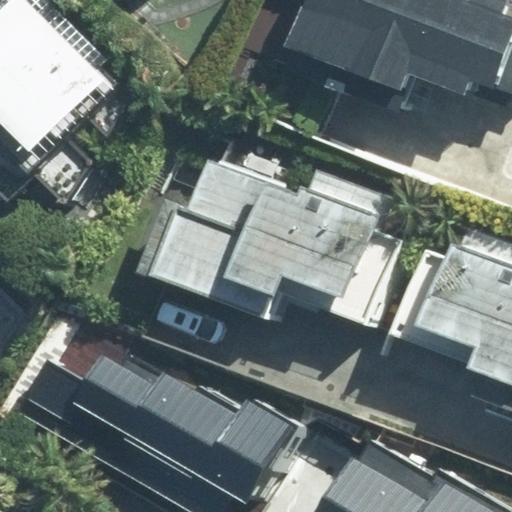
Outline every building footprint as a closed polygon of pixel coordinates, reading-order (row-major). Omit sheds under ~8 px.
[(44,0),(35,0),(0,36),(0,183),(22,205),(64,162),(58,155),(129,82),(44,0)] [(511,4),(500,0),(330,0),(311,49),(428,94),(434,78),(492,101),(497,87),(511,92),(511,4)] [(295,297),(386,330),(417,243),(394,235),(407,200),(325,171),(316,196),(297,189),(300,180),(236,157),(233,165),(224,162),(207,209),(182,200),(155,275),(286,322),(295,297)] [(489,400),(511,408),(511,239),(478,228),(465,260),(441,252),(407,338),(499,374),(489,400)] [(511,511),(511,485),(356,429),(331,497),(328,497),(322,496),(316,496),(310,495),(304,495),(298,494),(292,492),(286,491),(280,489),(274,487),(268,485),(262,483),(256,481),(251,478),(245,475),(240,472),(235,469),(229,465),(224,462),(219,458),(215,454),(210,450),(206,446),(201,441),(197,437),(164,470),(164,471),(168,476),(172,481),(176,486),(180,491),(185,496),(189,500),(194,505),(199,509),(202,511),(511,511)]
